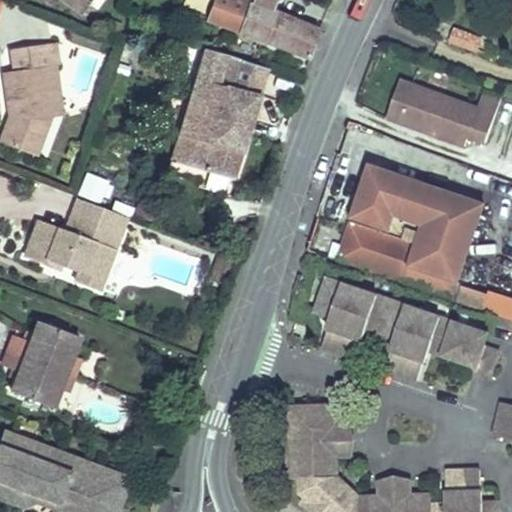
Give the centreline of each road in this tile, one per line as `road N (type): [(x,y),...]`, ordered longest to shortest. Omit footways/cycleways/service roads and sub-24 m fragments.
road 1 (secondary): [(241,349),(334,75),(369,0)]
road 2 (residential): [(374,392),(388,455),(430,458),(454,444),(466,424)]
road 3 (unknown): [(378,24),(511,74)]
road 4 (residential): [(374,392),(241,349)]
